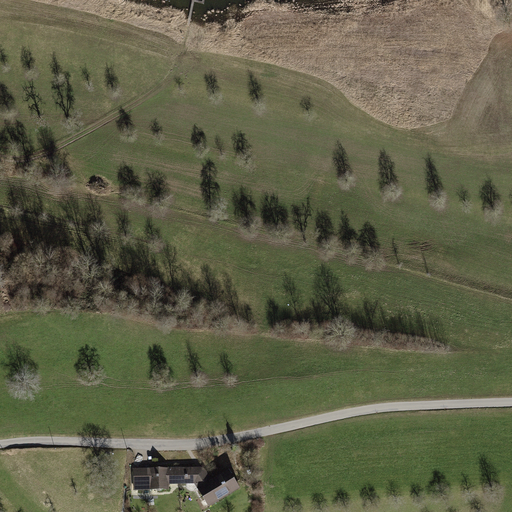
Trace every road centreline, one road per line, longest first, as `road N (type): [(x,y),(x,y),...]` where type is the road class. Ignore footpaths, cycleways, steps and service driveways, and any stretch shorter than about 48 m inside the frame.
road 1 (residential): [(0,443),(178,445),(367,409),(511,402)]
road 2 (track): [(172,80),(202,75),(511,154)]
road 3 (track): [(0,158),(35,157),(172,80)]
